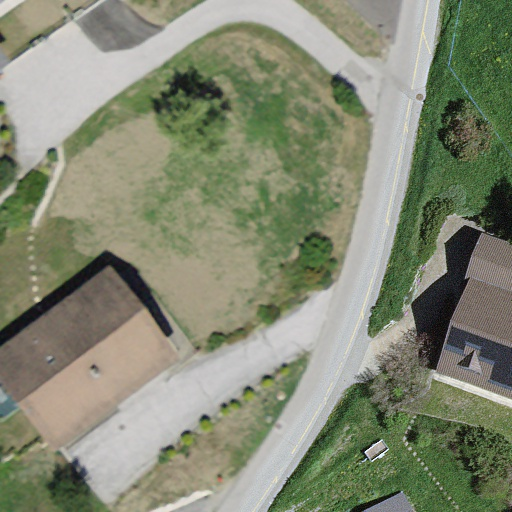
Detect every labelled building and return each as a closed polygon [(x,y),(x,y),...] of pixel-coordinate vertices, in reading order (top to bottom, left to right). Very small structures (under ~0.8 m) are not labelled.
[(0,0),(0,62),(10,55),(0,42),(0,0)] [(511,239),(484,230),(467,281),(511,295),(511,239)] [(181,348),(106,252),(0,333),(0,371),(57,444),(181,348)] [(511,295),(467,281),(439,368),(511,391),(511,295)] [(416,511),(404,491),(367,511),(416,511)]
